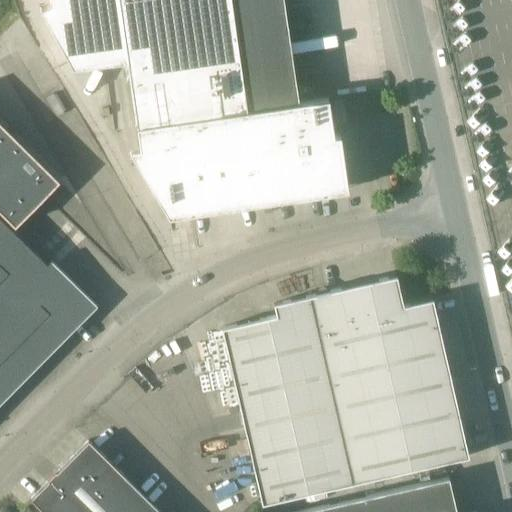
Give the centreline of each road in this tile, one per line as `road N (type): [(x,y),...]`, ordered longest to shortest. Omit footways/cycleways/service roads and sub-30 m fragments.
road 1 (unclassified): [(0,460),(172,299),(301,248),(452,215)]
road 2 (unclassified): [(511,465),(452,215)]
road 3 (unclassified): [(452,215),(404,0)]
